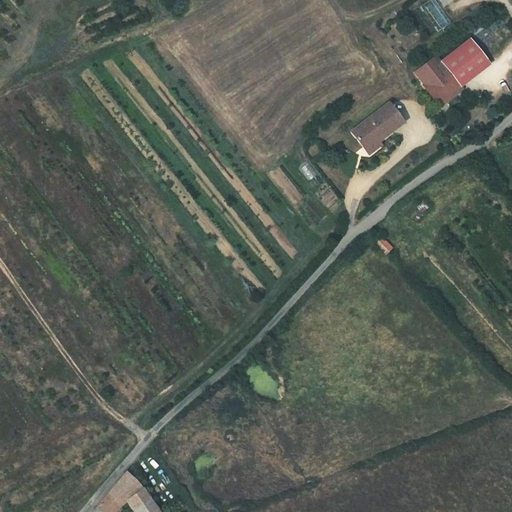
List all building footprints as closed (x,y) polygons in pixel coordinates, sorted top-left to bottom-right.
[(470,39),(439,60),(455,81),(486,59),(470,39)] [(434,54),(416,66),(426,78),(438,94),(442,99),(459,87),(455,81),(439,60),(434,54)] [(426,78),(422,81),(434,97),(438,94),(426,78)] [(359,144),(370,136),(373,139),(401,118),(387,101),(348,130),(359,144)] [(375,143),(373,139),(370,136),(359,144),(364,151),(375,143)] [(375,242),(386,254),(392,248),(381,236),(375,242)] [(180,511),(157,511),(142,488),(126,471),(89,511),(114,511),(121,506),(119,502),(126,499),(137,511),(180,511)]
